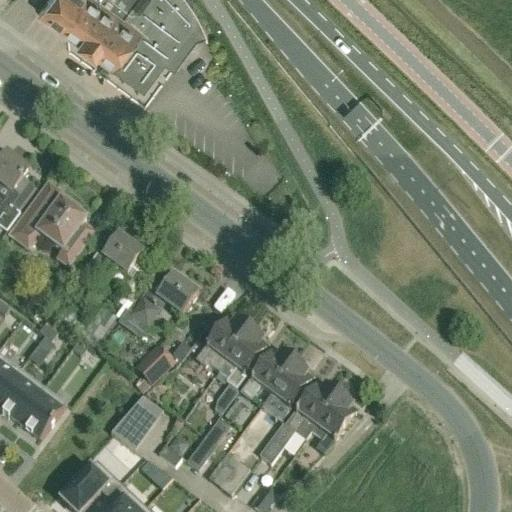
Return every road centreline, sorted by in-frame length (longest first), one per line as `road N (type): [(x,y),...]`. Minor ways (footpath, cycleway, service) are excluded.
road 1 (residential): [(395,363),(0,70)]
road 2 (primary): [(247,0),(511,300)]
road 3 (primary): [(511,220),(296,0)]
road 4 (unclassified): [(511,159),(340,0)]
road 5 (unclassified): [(484,511),(477,462),(461,427),(395,363)]
